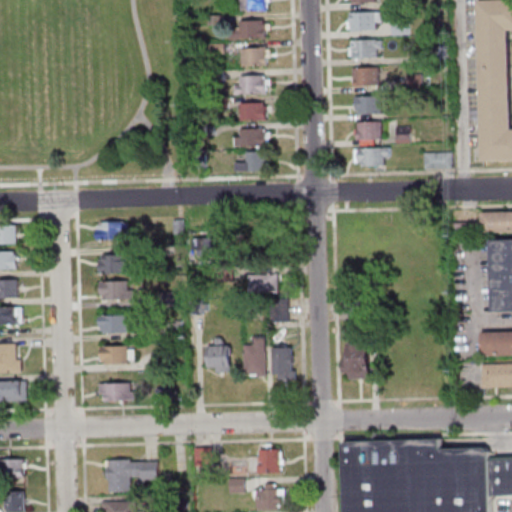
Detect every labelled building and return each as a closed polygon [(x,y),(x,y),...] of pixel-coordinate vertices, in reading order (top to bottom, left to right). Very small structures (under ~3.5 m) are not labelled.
[(271,0),(271,10),(248,11),(248,0),(271,0)] [(396,0),(411,0),(412,7),(397,8),(396,0)] [(511,0),(511,161),(487,162),(483,1),(511,0)] [(386,22),(380,22),(380,30),(355,31),(355,13),(386,13),(386,22)] [(228,16),(228,26),(211,26),(211,16),(228,16)] [(412,19),(413,36),(397,36),(397,20),(412,19)] [(235,39),(235,29),(245,29),(245,22),(268,21),(268,26),(270,25),(270,38),(235,39)] [(357,41),(387,40),(387,49),(381,49),(381,58),(358,58),(357,41)] [(213,45),(229,44),(229,54),(214,54),(213,45)] [(438,47),(454,46),(454,61),(438,61),(438,47)] [(246,49),(271,49),(271,66),(247,66),(246,49)] [(383,68),(383,85),(359,86),(358,69),(383,68)] [(228,81),(214,81),(213,72),(228,72),(228,81)] [(425,75),(425,89),(411,89),(410,76),(425,75)] [(272,80),(272,93),(240,94),(240,87),(246,87),(246,78),(268,77),(268,80),(272,80)] [(360,111),(360,97),(386,97),(386,114),(363,114),(363,111),(360,111)] [(217,100),(231,99),(231,109),(217,110),(217,100)] [(271,107),(272,121),(246,122),(246,104),(268,103),(268,107),(271,107)] [(387,140),(363,141),(362,123),(386,123),(387,140)] [(219,125),(220,135),(205,136),(204,126),(219,125)] [(414,127),(414,144),(402,144),(402,127),(414,127)] [(240,139),(246,139),(246,131),(269,130),(269,133),(272,133),(272,146),(240,147),(240,139)] [(394,157),(389,157),(389,166),(367,166),(367,163),(359,163),(359,151),(363,151),(363,149),(394,148),(394,157)] [(272,159),(273,171),(241,172),(241,164),(252,163),(251,153),(269,153),(270,159),(272,159)] [(429,169),(429,153),(456,153),(457,168),(429,169)] [(210,170),(200,170),(200,156),(210,156),(210,170)] [(511,232),(487,233),(487,214),(511,213),(511,232)] [(177,235),(176,221),(188,221),(188,234),(177,235)] [(483,222),(484,234),(459,234),(459,223),(483,222)] [(101,241),(101,226),(105,226),(105,223),(128,223),(128,225),(133,225),(133,240),(101,241)] [(21,244),(2,245),(2,242),(0,242),(0,232),(2,232),(2,226),(20,226),(21,244)] [(216,240),(217,256),(203,257),(203,240),(216,240)] [(511,313),(498,314),(496,242),(511,241),(511,313)] [(21,256),(22,270),(0,270),(0,252),(18,252),(18,256),(21,256)] [(104,261),(106,261),(106,256),(132,256),(132,273),(104,274),(104,261)] [(221,267),(237,267),(237,283),(222,283),(221,267)] [(283,293),(254,293),(253,276),(282,275),(283,293)] [(4,282),(22,281),(23,298),(4,299),(4,282)] [(138,300),(105,301),(105,283),(132,282),(133,292),(138,292),(138,300)] [(163,293),(178,293),(179,306),(164,306),(163,293)] [(276,297),(252,295),(250,313),(274,315),(276,297)] [(352,298),(378,297),(379,318),(352,319),(352,298)] [(277,323),(277,300),(292,300),(293,323),(277,323)] [(206,301),(206,316),(194,316),(194,301),(206,301)] [(0,309),(26,309),(26,324),(0,324),(0,309)] [(108,334),(108,331),(105,331),(104,317),(131,316),(131,324),(137,324),(137,333),(108,334)] [(186,324),(186,334),(172,334),(172,324),(186,324)] [(511,356),(486,357),(486,333),(511,332),(511,356)] [(258,337),(269,337),(271,377),(264,377),(264,374),(250,374),(249,346),(258,346),(258,337)] [(214,368),(213,348),(221,347),(220,341),(228,341),(229,347),(235,347),(236,372),(222,373),(222,368),(214,368)] [(372,343),(373,379),(354,379),(354,374),(352,374),(352,373),(347,373),(346,361),(352,361),(351,344),(372,343)] [(0,344),(21,344),(21,360),(25,360),(26,373),(0,373),(0,344)] [(106,362),(106,348),(132,347),(132,350),(139,350),(139,360),(133,360),(133,364),(110,364),(110,362),(106,362)] [(278,374),(278,350),(296,349),(296,356),(298,356),(298,365),(296,365),(296,372),(300,372),(300,379),(284,380),(284,374),(278,374)] [(157,352),(175,352),(175,365),(157,365),(157,352)] [(506,388),(487,388),(486,365),(505,364),(506,388)] [(0,382),(31,382),(32,401),(0,402),(0,382)] [(141,392),(142,401),(110,402),(110,395),(105,395),(105,385),(135,385),(135,392),(141,392)] [(347,441),(347,511),(494,511),(494,496),(511,496),(511,456),(492,457),(492,448),(444,449),(444,439),(347,441)] [(217,465),(200,466),(199,449),(216,449),(217,465)] [(262,466),(265,466),(265,452),(285,451),(286,474),(262,474),(262,466)] [(4,461),(31,460),(31,468),(28,468),(28,477),(4,478),(4,470),(0,470),(0,463),(4,463),(4,461)] [(136,492),(115,493),(114,480),(113,480),(112,468),(114,468),(114,461),(135,460),(135,463),(163,462),(163,479),(147,479),(147,476),(135,477),(136,492)] [(250,493),(234,494),(234,479),(249,479),(250,493)] [(289,504),(283,504),(283,510),(263,510),(263,491),(270,491),(270,485),(279,485),(279,490),(288,490),(289,504)] [(29,492),(29,511),(11,511),(11,493),(29,492)] [(165,495),(165,506),(151,506),(150,495),(165,495)] [(141,502),(141,511),(107,511),(107,503),(141,502)]
